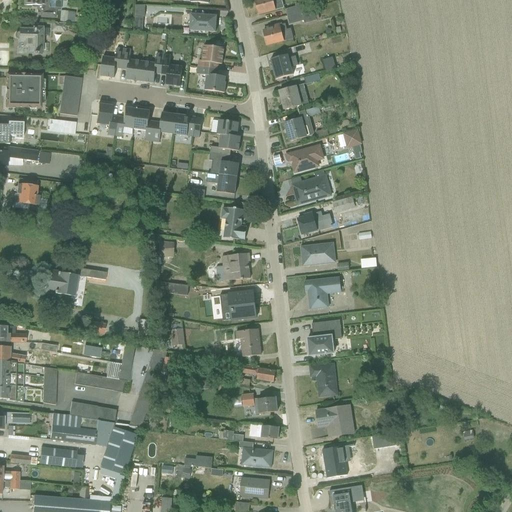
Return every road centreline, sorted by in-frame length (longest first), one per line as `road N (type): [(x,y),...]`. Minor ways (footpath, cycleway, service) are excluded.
road 1 (residential): [(257,112),(306,511)]
road 2 (residential): [(106,92),(257,112)]
